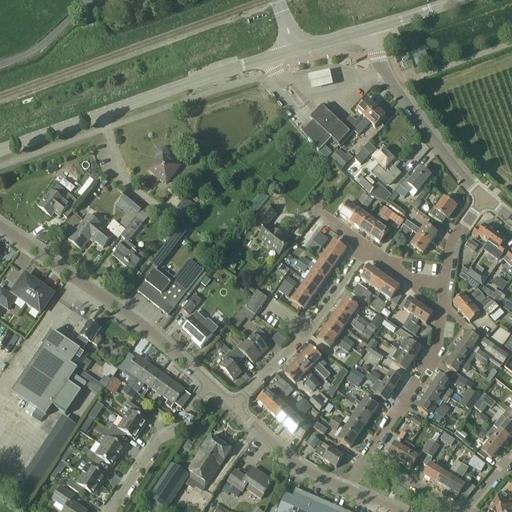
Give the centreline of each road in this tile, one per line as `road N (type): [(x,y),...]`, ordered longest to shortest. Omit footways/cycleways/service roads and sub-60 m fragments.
road 1 (secondary): [(0,151),(294,51)]
road 2 (residential): [(207,380),(0,224)]
road 3 (residential): [(233,408),(307,330),(364,248)]
road 4 (tertiary): [(482,198),(393,86),(368,30)]
road 5 (residential): [(367,453),(437,354),(445,287)]
road 6 (residential): [(110,511),(207,380)]
road 7 (residential): [(344,487),(307,472),(233,408)]
